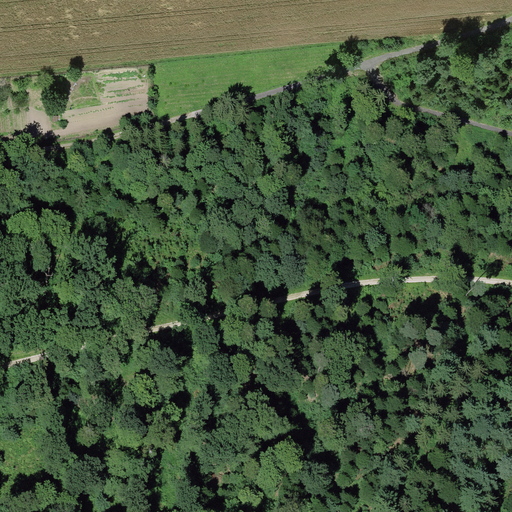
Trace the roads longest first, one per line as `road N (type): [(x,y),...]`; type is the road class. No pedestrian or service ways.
road 1 (track): [(511,19),(86,141),(0,151)]
road 2 (track): [(0,367),(323,287),(465,277),(511,283)]
road 3 (track): [(365,63),(401,101),(511,134)]
